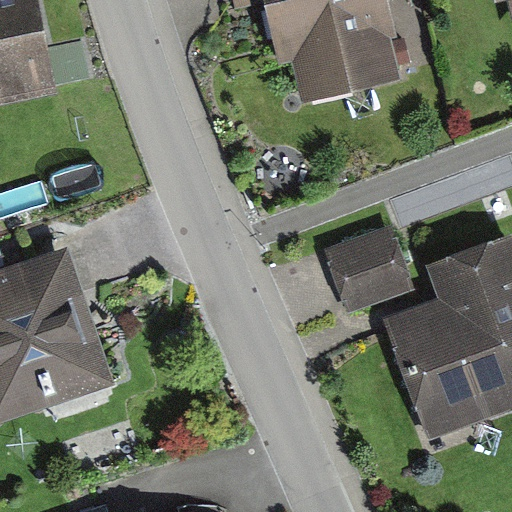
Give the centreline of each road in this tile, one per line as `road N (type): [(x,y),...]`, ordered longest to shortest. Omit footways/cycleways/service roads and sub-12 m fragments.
road 1 (residential): [(511,144),(216,257)]
road 2 (residential): [(216,257),(326,511)]
road 3 (residential): [(126,0),(216,257)]
